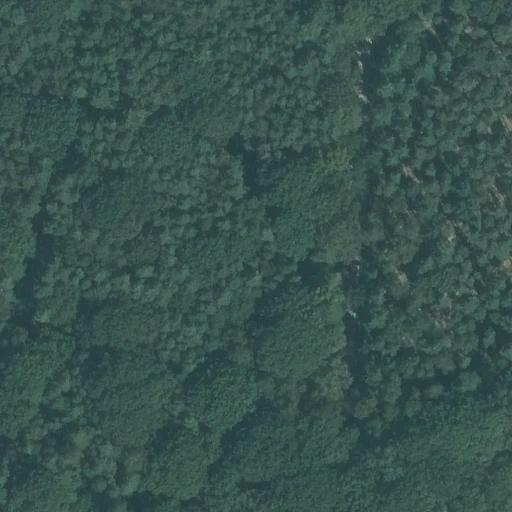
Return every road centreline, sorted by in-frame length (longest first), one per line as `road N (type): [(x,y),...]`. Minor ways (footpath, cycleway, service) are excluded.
road 1 (track): [(289,511),(331,486),(356,0)]
road 2 (track): [(331,486),(511,376)]
